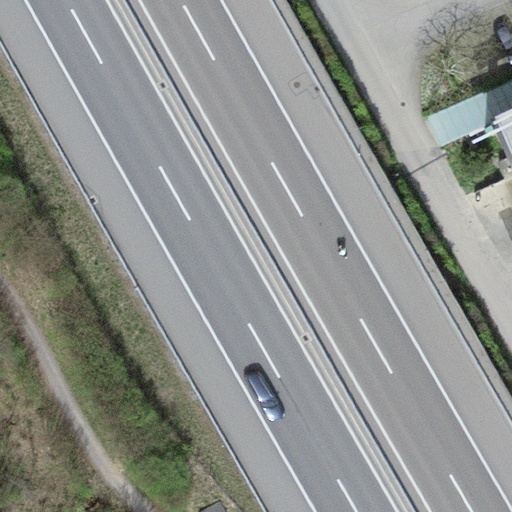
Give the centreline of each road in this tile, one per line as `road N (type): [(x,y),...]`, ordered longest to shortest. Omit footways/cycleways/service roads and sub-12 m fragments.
road 1 (motorway): [(66,0),(357,511)]
road 2 (motorway): [(472,511),(181,0)]
road 3 (unclassified): [(360,46),(511,315)]
